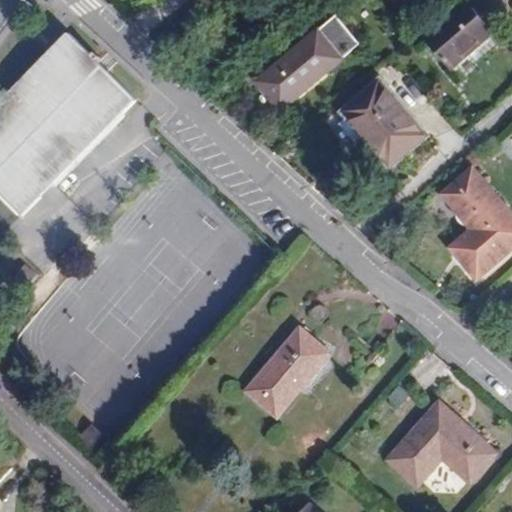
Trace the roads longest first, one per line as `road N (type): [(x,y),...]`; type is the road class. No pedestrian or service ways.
road 1 (residential): [(511,381),(431,311),(384,287),(343,251),(81,0)]
road 2 (residential): [(119,511),(0,397)]
